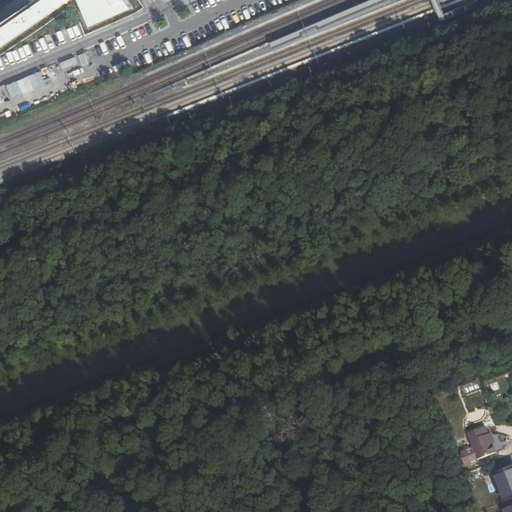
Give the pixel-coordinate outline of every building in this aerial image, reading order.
[(22,0),(16,0),(12,3),(27,25),(35,19),(22,0)] [(41,12),(33,0),(28,4),(36,16),(41,12)] [(130,6),(126,0),(82,0),(88,7),(96,0),(100,0),(114,18),(130,6)] [(372,0),(271,42),(275,52),(379,7),(396,0),(372,0)] [(491,435),(473,441),(483,468),(503,461),(495,441),(493,442),(491,435)] [(287,460),(270,454),(263,478),(280,483),(287,460)] [(511,475),(502,480),(511,502),(511,501),(511,475)]
